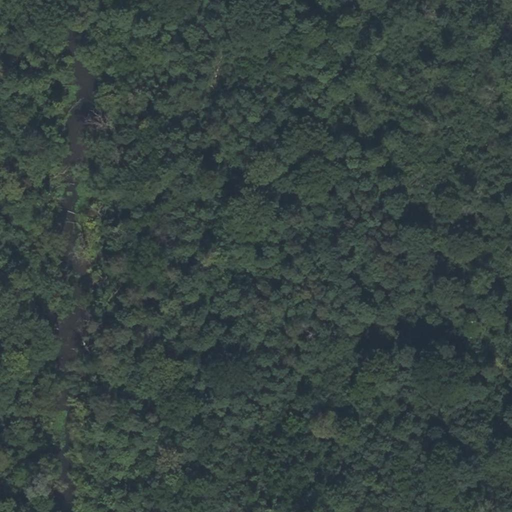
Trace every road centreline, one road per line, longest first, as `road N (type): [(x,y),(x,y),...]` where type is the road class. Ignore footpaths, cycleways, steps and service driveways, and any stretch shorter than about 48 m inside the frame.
road 1 (track): [(130,0),(176,107),(169,440),(196,511)]
road 2 (track): [(511,389),(307,0)]
